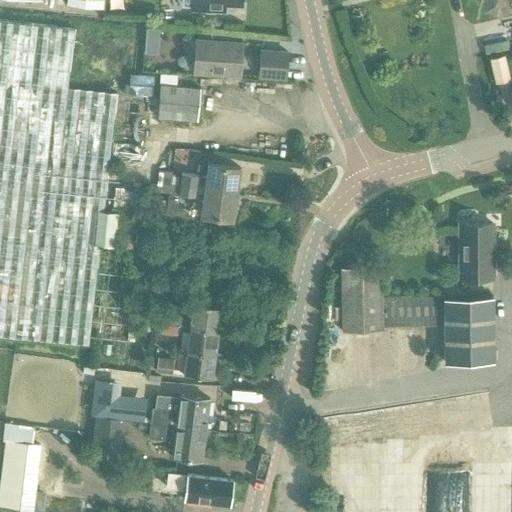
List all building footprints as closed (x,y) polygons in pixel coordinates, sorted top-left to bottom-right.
[(181,0),(181,7),(190,8),(190,10),(224,12),(225,3),(242,4),(242,0),(181,0)] [(0,336),(88,347),(101,245),(90,244),(94,210),(104,211),(117,92),(68,86),(75,29),(0,20),(0,336)] [(144,38),(157,39),(157,29),(145,28),(144,38)] [(194,71),(238,75),(242,43),(197,39),(194,71)] [(260,50),(258,76),(285,78),(287,52),(260,50)] [(503,55),(490,58),(495,83),(509,80),(503,55)] [(157,116),(197,119),(199,87),(159,84),(157,116)] [(181,174),(179,186),(236,194),(239,167),(207,163),(204,185),(197,184),(198,176),(181,174)] [(158,169),(155,191),(169,193),(178,194),(179,186),(169,185),(171,171),(158,169)] [(236,194),(179,186),(178,194),(178,195),(195,198),(196,193),(203,194),(201,215),(232,220),(236,194)] [(176,205),(177,197),(168,196),(166,213),(187,216),(188,207),(176,205)] [(153,199),(152,207),(166,208),(167,200),(153,199)] [(155,218),(164,219),(165,210),(156,209),(155,218)] [(101,245),(115,247),(119,213),(104,211),(94,210),(90,244),(101,245)] [(459,223),(460,277),(492,276),(492,222),(459,223)] [(381,266),(341,267),(342,331),(382,330),(382,325),(444,324),(444,362),(492,360),(492,297),(382,297),(381,266)] [(191,318),(189,328),(217,332),(220,307),(193,304),(191,318)] [(163,314),(162,325),(189,328),(191,318),(163,314)] [(162,325),(161,333),(176,335),(182,332),(189,333),(189,328),(162,325)] [(189,333),(186,351),(214,355),(217,332),(189,328),(189,333)] [(214,355),(186,351),(184,375),(211,379),(214,355)] [(158,356),(156,370),(172,372),(174,358),(158,356)] [(100,379),(96,411),(140,417),(141,405),(109,401),(112,381),(100,379)] [(152,408),(150,422),(205,429),(209,398),(179,395),(177,411),(152,408)] [(95,416),(91,455),(120,458),(124,419),(95,416)] [(205,429),(150,422),(148,437),(173,440),(171,456),(201,460),(205,429)] [(0,506),(32,509),(43,511),(43,510),(43,509),(45,495),(34,493),(39,446),(30,445),(14,443),(13,451),(3,450),(0,479),(0,506)] [(184,489),(183,499),(229,504),(232,479),(168,472),(166,487),(184,489)] [(78,511),(91,511),(92,502),(80,501),(78,511)]
